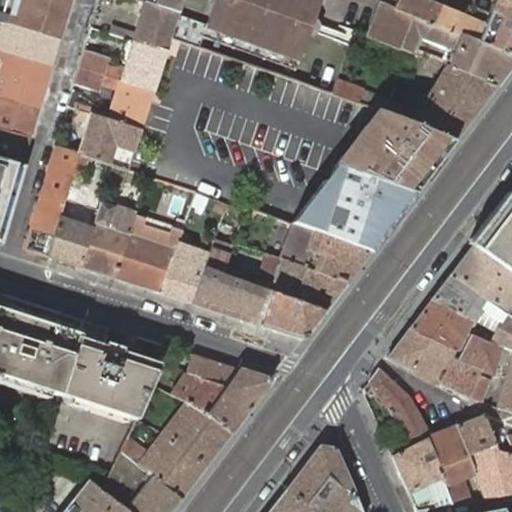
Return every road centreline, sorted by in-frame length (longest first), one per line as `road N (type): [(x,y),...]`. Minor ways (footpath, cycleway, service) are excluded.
road 1 (residential): [(4,265),(332,385)]
road 2 (tertiary): [(332,385),(511,148)]
road 3 (residential): [(4,265),(86,0)]
road 4 (tertiary): [(235,511),(332,385)]
road 5 (residential): [(388,511),(332,385)]
